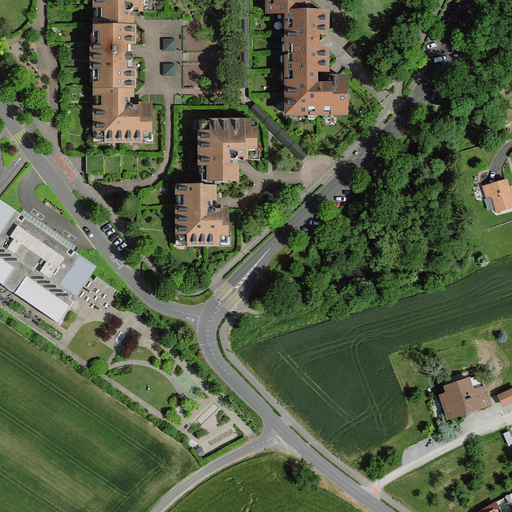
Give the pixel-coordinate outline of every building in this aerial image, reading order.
[(97,0),(98,27),(133,27),(133,9),(152,10),(152,0),(97,0)] [(269,0),(269,14),(288,13),(308,13),(307,0),(269,0)] [(327,13),(308,13),(288,13),(288,114),(347,114),(347,79),(332,79),(332,86),(319,86),(315,83),(315,72),(327,72),(327,51),(319,51),(319,34),(327,34),(327,13)] [(97,89),(134,89),(133,27),(98,27),(97,45),(94,45),(94,71),(97,71),(97,89)] [(363,50),(355,43),(347,51),(355,58),(363,50)] [(134,107),(134,89),(97,89),(97,140),(152,140),(152,107),(134,107)] [(257,124),(202,123),(202,186),(216,186),(216,181),(239,181),(239,157),(247,157),(257,157),(257,124)] [(104,155),(86,155),(86,164),(86,172),(104,172),(104,155)] [(511,207),(511,199),(507,180),(490,185),(497,212),(511,207)] [(274,185),(265,193),(272,202),(281,194),(274,185)] [(216,186),(202,186),(180,186),(180,243),(229,243),(229,210),(216,210),(216,186)] [(94,265),(3,202),(0,206),(0,278),(62,321),(76,301),(71,298),(94,265)] [(449,394),(440,397),(449,423),(495,408),(488,387),(477,391),(473,379),(446,387),(449,394)] [(511,387),(499,394),(504,406),(511,401),(511,387)] [(511,511),(511,493),(495,502),(501,511),(511,511)]
